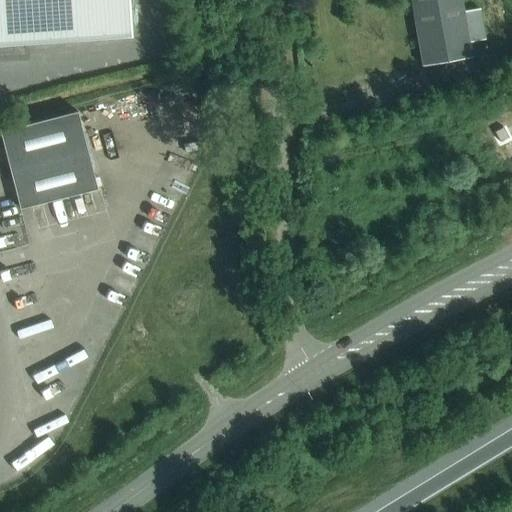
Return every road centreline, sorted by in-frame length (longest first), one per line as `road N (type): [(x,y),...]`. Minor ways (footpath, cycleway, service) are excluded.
road 1 (unclassified): [(269,0),(295,332),(312,375)]
road 2 (secondary): [(112,511),(312,375)]
road 3 (secondary): [(312,375),(511,266)]
road 4 (motorway): [(511,439),(394,511)]
